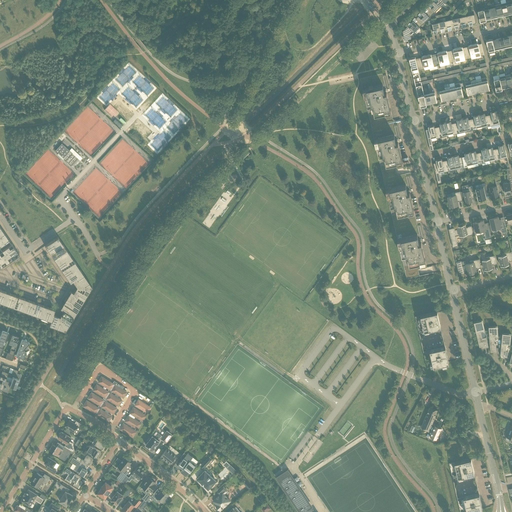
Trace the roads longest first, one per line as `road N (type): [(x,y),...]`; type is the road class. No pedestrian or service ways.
road 1 (residential): [(72,412),(100,370),(134,393),(110,432)]
road 2 (residential): [(72,412),(63,411),(0,511)]
